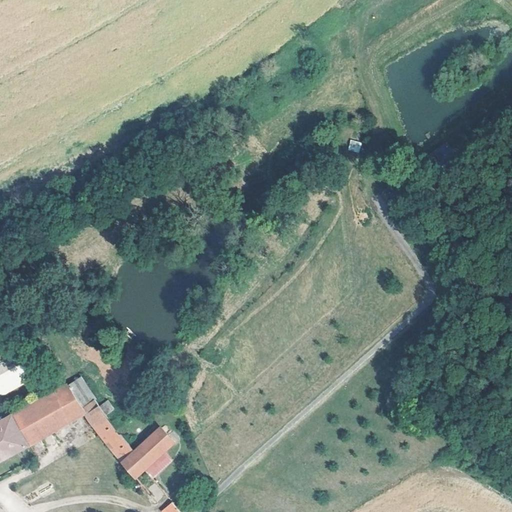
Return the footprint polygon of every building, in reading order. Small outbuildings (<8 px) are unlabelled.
[(360,152),(362,141),(350,140),(348,151),(360,152)] [(448,142),(431,151),(439,166),(456,157),(448,142)] [(7,383),(0,386),(0,390),(2,394),(11,390),(7,383)] [(29,444),(84,413),(80,407),(65,383),(63,384),(11,413),(29,444)] [(109,420),(92,398),(80,407),(84,413),(121,460),(132,451),(109,420)] [(107,415),(115,409),(108,399),(100,405),(107,415)] [(0,460),(29,444),(11,413),(0,419),(0,460)] [(173,442),(158,427),(142,441),(132,451),(121,460),(163,511),(181,511),(146,468),(173,442)]
